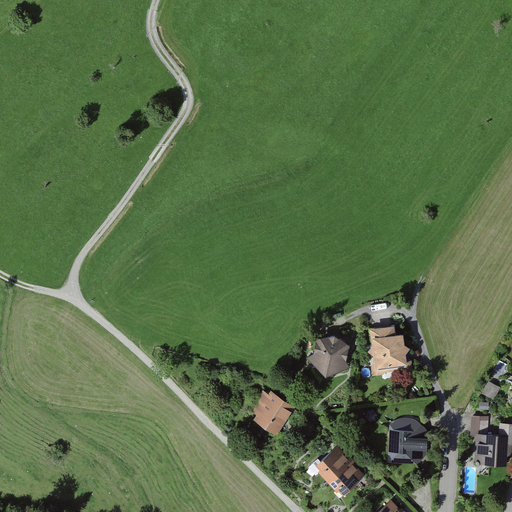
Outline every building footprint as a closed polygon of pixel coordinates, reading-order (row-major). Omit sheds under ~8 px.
[(395,327),(369,329),(373,376),(413,373),(413,362),(407,359),(407,352),(403,346),(402,335),(396,336),(395,327)] [(327,336),(313,340),(308,361),(321,377),(349,370),(349,364),(345,363),(345,355),(351,349),(334,336),(327,336)] [(483,395),(494,400),(500,387),(489,381),(483,395)] [(268,394),(265,391),(251,410),(256,413),(252,418),(276,435),(295,408),(271,390),(268,394)] [(491,416),(473,416),(473,436),(476,436),(476,465),(506,465),(506,457),(511,451),(511,424),(491,424),(491,416)] [(402,420),(393,424),(388,428),(387,460),(394,466),(410,468),(421,463),(428,457),(427,448),(426,433),(422,425),(416,419),(402,420)] [(366,477),(335,445),(312,466),(342,499),(366,477)] [(401,511),(390,500),(376,511),(401,511)]
